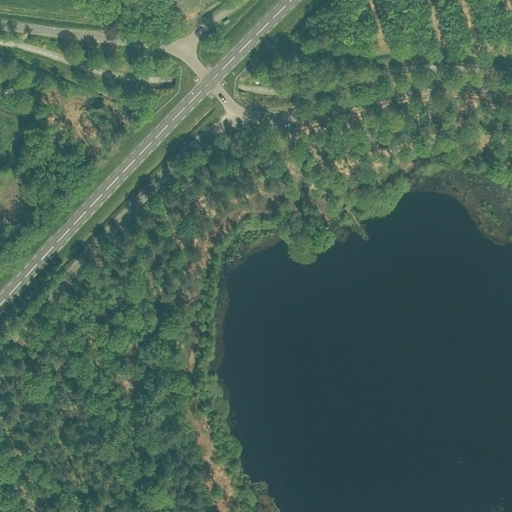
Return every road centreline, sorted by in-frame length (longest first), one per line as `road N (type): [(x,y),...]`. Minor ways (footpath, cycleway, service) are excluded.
road 1 (unclassified): [(0,350),(184,153),(239,113)]
road 2 (primary): [(0,303),(209,81)]
road 3 (tertiary): [(511,88),(445,84),(285,116),(239,113)]
road 4 (tertiary): [(180,49),(35,29)]
